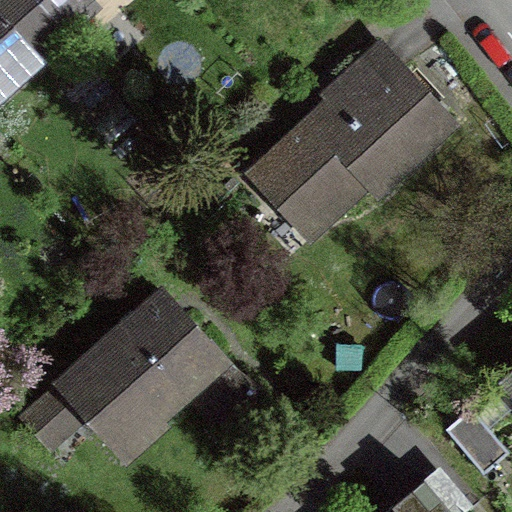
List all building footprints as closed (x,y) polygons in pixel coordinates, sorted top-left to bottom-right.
[(0,0),(0,90),(33,61),(22,50),(51,24),(77,0),(0,0)] [(371,192),(447,123),(378,49),(323,100),(330,108),(251,181),(277,209),(289,197),(315,225),(362,182),(371,192)] [(117,454),(185,395),(220,365),(161,297),(20,419),(46,449),(85,416),(117,454)] [(229,377),(220,365),(185,395),(228,429),(254,395),(229,377)] [(511,377),(501,386),(511,398),(511,377)] [(481,476),(507,454),(469,410),(443,432),(481,476)] [(447,511),(420,481),(384,511),(447,511)]
